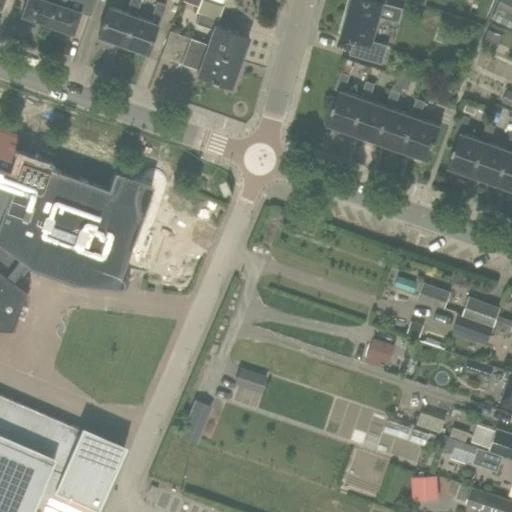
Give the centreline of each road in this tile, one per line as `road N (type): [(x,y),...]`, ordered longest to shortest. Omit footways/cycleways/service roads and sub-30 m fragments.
road 1 (residential): [(260,160),(119,501)]
road 2 (secondary): [(260,160),(0,67)]
road 3 (secondary): [(511,251),(260,160)]
road 4 (residential): [(260,160),(305,8)]
